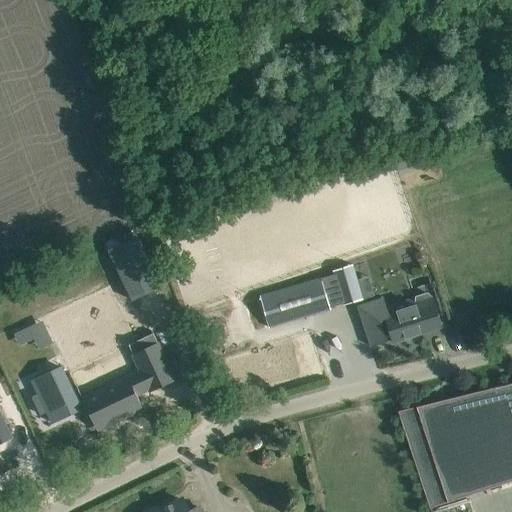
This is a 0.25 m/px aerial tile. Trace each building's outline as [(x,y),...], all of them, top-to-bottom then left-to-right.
[(136,235),(107,249),(131,299),(160,285),(136,235)] [(333,270),(338,286),(343,305),(363,300),(352,264),(333,270)] [(260,296),(263,308),(269,327),(330,309),(321,278),(260,296)] [(380,300),(358,307),(363,322),(372,347),(388,342),(387,341),(391,340),(392,342),(442,326),(436,307),(433,298),(428,293),(415,296),(414,305),(385,315),(382,307),(380,300)] [(102,319),(122,311),(116,295),(96,304),(102,319)] [(49,332),(43,320),(29,327),(35,339),(49,332)] [(140,402),(152,396),(154,399),(179,388),(160,349),(136,361),(144,378),(86,406),(95,427),(114,418),(119,428),(146,415),(140,402)] [(38,394),(32,397),(41,415),(47,412),(52,423),(81,409),(62,367),(32,381),(38,394)] [(511,383),(398,411),(430,508),(511,481),(511,383)] [(0,441),(11,437),(0,413),(0,441)] [(158,511),(201,511),(199,508),(191,511),(188,511),(183,501),(158,511)]
